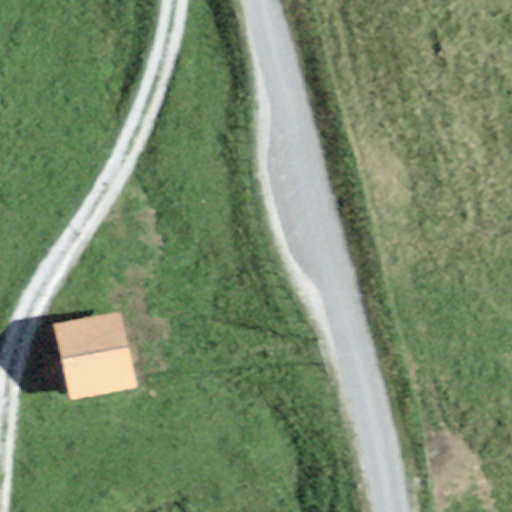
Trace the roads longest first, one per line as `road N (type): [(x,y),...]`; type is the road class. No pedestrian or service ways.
road 1 (unclassified): [(261,0),(390,511)]
road 2 (track): [(0,454),(25,320),(133,137),(165,52),(174,0)]
